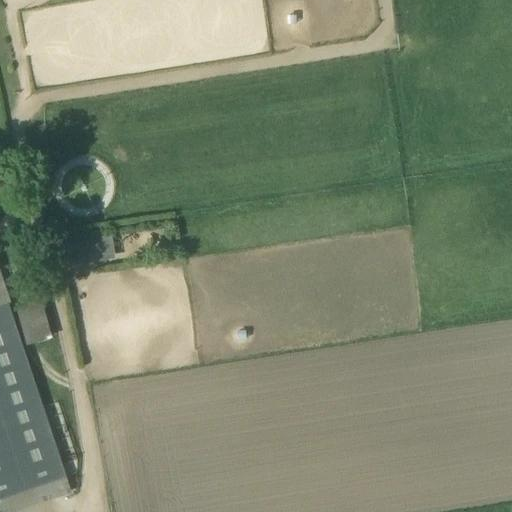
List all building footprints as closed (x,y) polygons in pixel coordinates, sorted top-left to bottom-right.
[(90,241),(92,257),(124,252),(121,236),(90,241)] [(62,246),(65,262),(92,257),(90,241),(62,246)] [(23,307),(33,343),(48,339),(38,303),(23,307)] [(0,499),(60,479),(2,307),(0,307),(0,499)] [(33,343),(23,307),(15,310),(25,345),(33,343)] [(60,479),(0,499),(0,511),(12,511),(65,495),(60,479)]
